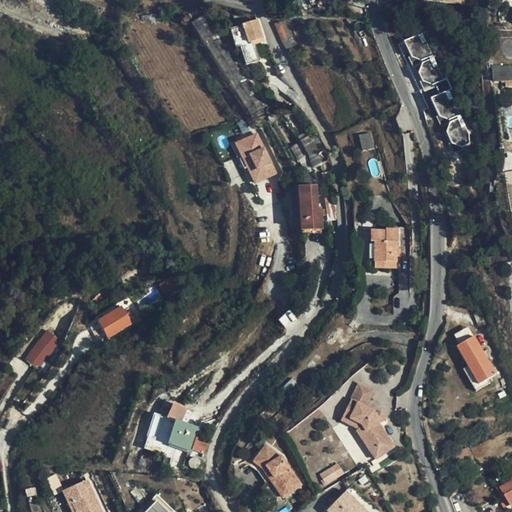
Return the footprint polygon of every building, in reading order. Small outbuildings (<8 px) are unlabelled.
[(252,117),(267,107),(205,13),(191,23),(252,117)] [(263,36),(256,18),(245,22),(243,16),(234,18),(236,25),(228,28),(235,46),(242,44),(249,63),(260,59),(253,39),(263,36)] [(297,30),(291,18),(281,17),(274,21),(282,37),(297,30)] [(493,86),(504,84),(511,82),(511,66),(491,70),(493,86)] [(453,148),(471,142),(447,79),(436,83),(438,90),(426,94),(435,119),(441,117),(446,130),(447,130),(453,148)] [(235,141),(255,184),(278,173),(259,131),(235,141)] [(371,147),(367,132),(356,135),(361,150),(371,147)] [(316,184),(297,185),(299,229),(322,228),(321,206),(317,206),(316,184)] [(328,213),(336,212),(333,197),(325,199),(328,213)] [(369,228),(370,239),(374,239),(375,260),(398,259),(398,246),(400,246),(400,225),(385,225),(385,228),(369,228)] [(374,239),(370,239),(371,266),(398,265),(398,259),(375,260),(374,239)] [(175,274),(159,282),(169,299),(184,290),(175,274)] [(127,304),(98,323),(99,325),(93,329),(101,343),(107,339),(109,341),(139,322),(132,313),(127,304)] [(132,313),(139,322),(144,319),(138,309),(132,313)] [(458,347),(473,339),(467,329),(453,337),(458,347)] [(55,343),(42,334),(27,356),(39,364),(43,359),(55,343)] [(467,368),(478,387),(487,381),(495,377),(492,372),(486,361),(482,354),(473,339),(458,347),(455,349),(467,368)] [(97,379),(43,435),(39,448),(56,455),(58,450),(71,455),(73,451),(87,456),(89,452),(103,456),(140,365),(126,359),(97,379)] [(43,359),(39,364),(47,370),(50,365),(43,359)] [(467,368),(462,371),(475,394),(489,385),(487,381),(478,387),(467,368)] [(137,463),(169,386),(147,378),(112,461),(125,463),(137,463)] [(375,451),(389,441),(377,424),(379,423),(374,416),(372,412),(364,409),(372,393),(357,386),(349,402),(342,417),(360,426),(365,432),(363,433),(375,451)] [(374,416),(379,423),(384,419),(379,412),(374,416)] [(342,417),(340,422),(353,429),(375,460),(393,447),(389,441),(375,451),(363,433),(365,432),(360,426),(342,417)] [(194,452),(201,429),(180,422),(172,445),(194,452)] [(451,455),(456,465),(472,457),(467,447),(451,455)] [(260,454),(249,473),(259,478),(267,488),(274,481),(286,495),(296,485),(276,462),(260,454)] [(344,474),(338,466),(331,470),(336,479),(344,474)] [(336,479),(331,470),(320,477),(326,486),(337,479),(336,479)] [(259,478),(249,473),(246,478),(256,484),(263,492),(267,488),(259,478)] [(57,474),(48,478),(55,494),(64,491),(57,474)] [(504,509),(510,506),(511,504),(511,478),(496,488),(501,497),(498,499),(504,509)] [(102,511),(86,480),(62,492),(69,506),(72,504),(76,511),(102,511)] [(274,481),(267,488),(282,504),(300,489),(296,485),(286,495),(274,481)] [(475,511),(479,510),(468,491),(461,495),(470,511),(475,511)] [(366,511),(345,494),(330,511),(366,511)] [(170,511),(154,500),(144,511),(170,511)]
